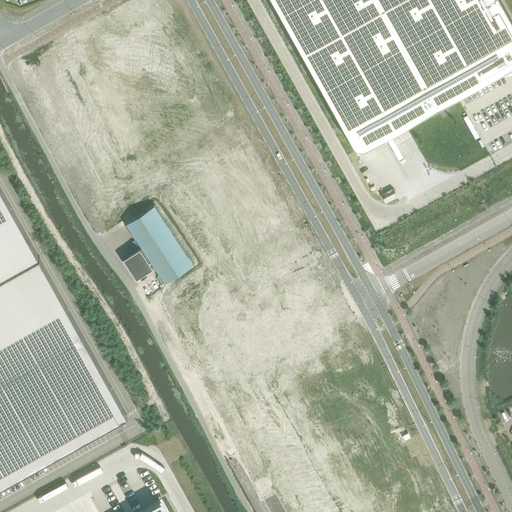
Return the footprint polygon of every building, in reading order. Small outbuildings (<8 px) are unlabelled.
[(273,0),(357,150),(511,63),(511,19),(501,0),(273,0)] [(247,156),(226,168),(254,221),(276,209),(247,156)] [(0,186),(0,485),(127,414),(0,186)] [(147,210),(125,225),(142,250),(129,258),(125,261),(130,269),(136,278),(153,267),(159,277),(157,278),(162,286),(193,265),(160,216),(155,208),(153,206),(147,210)] [(292,231),(264,245),(336,391),(364,377),(292,231)] [(199,284),(183,292),(238,406),(254,398),(199,284)] [(282,387),(250,402),(258,419),(290,403),(282,387)] [(373,395),(340,411),(354,438),(386,422),(373,395)] [(384,438),(373,443),(374,445),(378,454),(389,449),(384,438)] [(374,445),(360,452),(364,461),(378,454),(374,445)] [(165,511),(161,503),(144,511),(165,511)]
